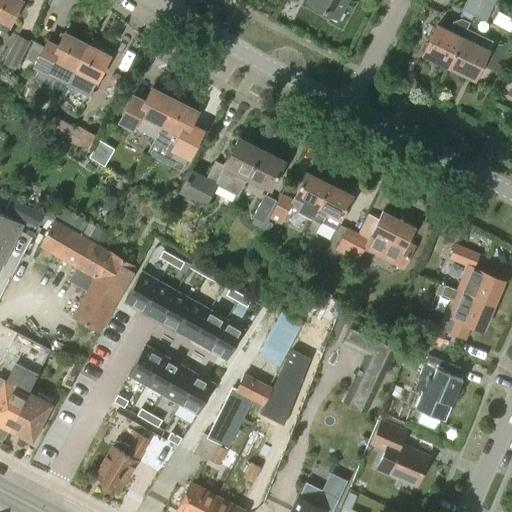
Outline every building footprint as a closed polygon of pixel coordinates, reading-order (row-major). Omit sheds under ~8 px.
[(0,0),(0,27),(5,31),(20,2),(16,0),(0,0)] [(337,19),(347,0),(307,0),(307,1),(322,10),(322,11),(337,19)] [(482,20),(488,9),(470,0),(465,0),(461,9),(482,20)] [(470,0),(488,9),(492,0),(470,0)] [(461,38),(468,24),(460,20),(452,23),(447,32),(435,26),(422,54),(448,66),(461,39),(461,38)] [(44,73),(65,84),(85,45),(63,34),(56,47),(45,41),(43,46),(35,62),(31,70),(43,76),(44,73)] [(14,70),(29,41),(17,35),(2,63),(14,70)] [(473,79),(487,51),(461,39),(448,66),(473,79)] [(28,58),(35,62),(43,46),(36,42),(28,58)] [(85,45),(65,84),(89,96),(96,82),(109,58),(85,45)] [(499,74),(506,59),(493,53),(486,67),(499,74)] [(110,86),(115,88),(120,87),(122,82),(121,77),(116,74),(111,76),(108,81),(110,86)] [(160,125),(172,101),(151,90),(144,103),(132,96),(118,123),(132,130),(133,128),(153,138),(160,125)] [(196,113),(172,101),(160,125),(153,138),(148,149),(182,166),(192,147),(181,141),(196,113)] [(96,136),(76,124),(68,139),(87,150),(96,136)] [(247,178),(260,151),(238,139),(222,170),(213,165),(206,178),(190,171),(178,194),(205,207),(216,185),(238,196),(247,178)] [(96,148),(90,158),(100,164),(106,154),(96,148)] [(269,190),(283,162),(260,151),(247,178),(269,190)] [(311,218),(328,185),(306,174),(293,200),(282,195),(270,220),(281,225),(290,208),(311,218)] [(340,220),(352,196),(328,185),(311,218),(320,223),(325,213),(340,220)] [(163,193),(160,199),(169,204),(175,195),(169,191),(163,193)] [(276,201),(264,194),(252,217),(254,218),(264,224),(276,201)] [(13,201),(7,211),(36,227),(41,217),(13,201)] [(356,234),(345,256),(356,262),(363,248),(379,256),(379,257),(395,265),(395,264),(402,268),(412,249),(405,245),(413,230),(381,213),(371,233),(367,240),(356,234)] [(0,265),(20,226),(0,215),(0,265)] [(254,218),(251,223),(261,229),(264,224),(254,218)] [(98,331),(135,268),(55,221),(40,247),(75,268),(68,280),(85,291),(71,316),(98,331)] [(334,249),(334,250),(345,256),(356,234),(346,229),(334,249)] [(471,269),(477,255),(455,245),(449,260),(454,262),(465,266),(471,269)] [(163,250),(159,257),(169,263),(173,256),(163,250)] [(173,256),(169,263),(180,269),(184,262),(173,256)] [(199,264),(195,271),(205,277),(209,270),(199,264)] [(459,290),(458,291),(466,295),(466,297),(491,307),(502,282),(476,271),(471,269),(465,266),(456,289),(459,290)] [(209,270),(205,277),(216,283),(220,276),(209,270)] [(141,271),(124,301),(142,311),(159,281),(141,271)] [(159,281),(142,311),(159,321),(176,291),(159,281)] [(454,300),(458,291),(459,290),(456,289),(446,285),(441,295),(454,300)] [(230,288),(225,295),(236,301),(240,294),(230,288)] [(176,291),(159,321),(175,330),(192,300),(176,291)] [(240,294),(236,301),(247,307),(251,300),(240,294)] [(481,331),(491,307),(466,297),(456,319),(453,318),(447,332),(464,339),(470,327),(481,331)] [(192,300),(175,330),(192,340),(209,310),(192,300)] [(281,365),(304,318),(282,308),(259,355),(281,365)] [(209,310),(192,340),(209,349),(226,319),(209,310)] [(439,346),(447,328),(417,315),(413,324),(409,333),(439,346)] [(395,316),(390,328),(408,336),(409,333),(413,324),(395,316)] [(226,319),(209,349),(226,359),(243,329),(226,319)] [(350,459),(357,443),(351,440),(397,343),(352,321),(341,343),(365,354),(322,445),(350,459)] [(39,369),(48,351),(15,335),(6,352),(39,369)] [(425,347),(411,341),(402,363),(415,369),(425,347)] [(145,345),(128,375),(145,385),(163,355),(145,345)] [(163,355),(145,385),(162,394),(179,364),(163,355)] [(450,406),(461,380),(456,378),(459,370),(427,357),(419,376),(430,380),(424,393),(422,393),(415,409),(442,421),(448,405),(450,406)] [(64,376),(75,381),(82,366),(72,360),(64,376)] [(0,424),(7,428),(26,394),(36,374),(15,363),(0,390),(0,424)] [(179,364),(162,394),(179,404),(196,374),(179,364)] [(262,404),(271,387),(245,373),(235,391),(232,389),(207,436),(218,443),(227,447),(252,399),(262,404)] [(196,374),(179,404),(196,414),(213,384),(196,374)] [(29,440),(48,406),(26,394),(7,428),(29,440)] [(117,395),(113,402),(124,408),(128,401),(117,395)] [(84,401),(65,446),(91,457),(110,412),(84,401)] [(141,408),(137,415),(147,421),(151,414),(141,408)] [(151,414),(147,421),(158,427),(162,420),(151,414)] [(417,485),(428,458),(399,446),(404,434),(380,424),(371,445),(385,450),(378,469),(417,485)] [(117,491),(149,441),(133,432),(131,436),(135,438),(127,450),(116,442),(94,477),(117,491)] [(171,432),(167,439),(177,445),(181,438),(171,432)] [(207,436),(202,434),(192,453),(208,461),(209,459),(219,465),(227,450),(217,444),(218,443),(207,436)] [(253,482),(261,467),(250,462),(243,476),(253,482)] [(207,511),(216,497),(190,484),(175,511),(207,511)] [(241,511),(242,511),(216,497),(207,511),(241,511)] [(315,511),(297,503),(292,511),(315,511)]
